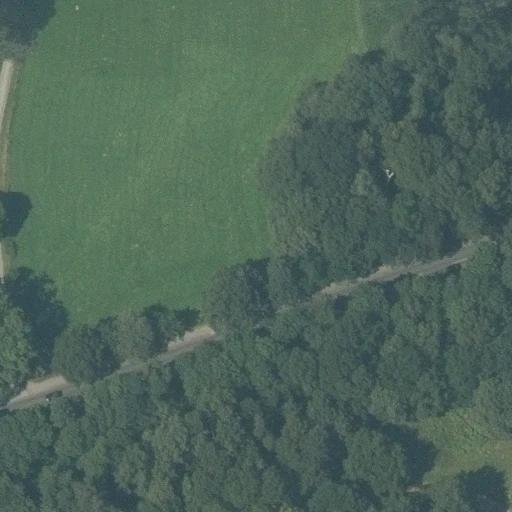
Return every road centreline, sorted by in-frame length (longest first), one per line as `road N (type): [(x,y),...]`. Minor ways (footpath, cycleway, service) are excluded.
road 1 (secondary): [(21,416),(511,245)]
road 2 (track): [(493,511),(457,495),(392,499),(351,511)]
